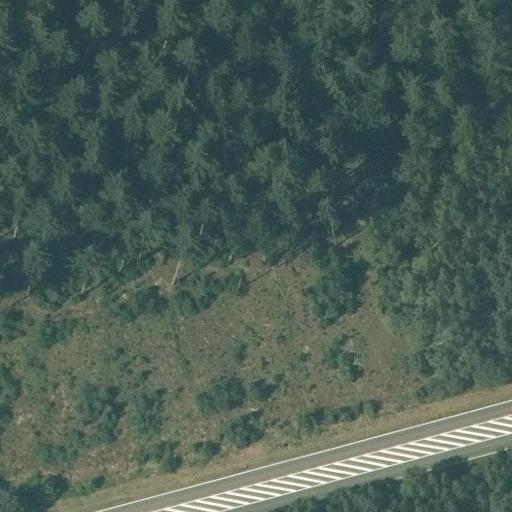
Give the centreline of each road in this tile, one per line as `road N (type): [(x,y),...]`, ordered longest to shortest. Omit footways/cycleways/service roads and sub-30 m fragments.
road 1 (trunk): [(511,422),(177,511)]
road 2 (trunk): [(207,511),(511,432)]
